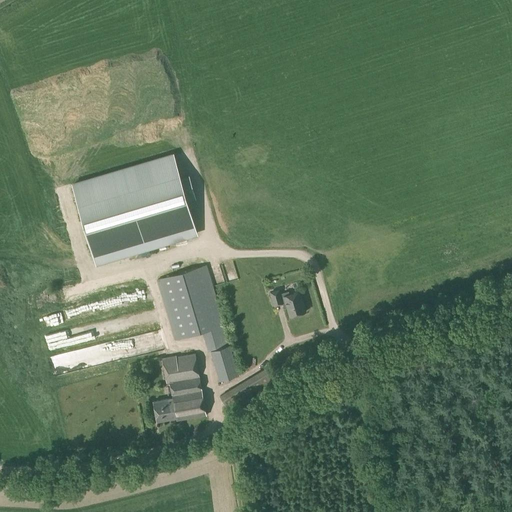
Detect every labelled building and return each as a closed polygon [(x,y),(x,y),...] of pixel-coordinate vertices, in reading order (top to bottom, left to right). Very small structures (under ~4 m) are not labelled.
[(180,177),(173,153),(72,183),(96,265),(198,235),(188,201),(196,199),(189,174),(180,177)] [(239,375),(207,265),(157,279),(175,339),(202,331),(208,351),(210,351),(219,381),(239,375)] [(230,275),(232,284),(242,282),(240,273),(230,275)] [(281,297),(279,290),(270,293),(274,305),(285,302),(290,316),(306,311),(300,291),(281,297)] [(206,415),(195,354),(176,357),(175,356),(162,358),(167,383),(170,382),(173,398),(153,401),(157,421),(177,418),(177,421),(206,415)] [(228,409),(273,381),(278,378),(271,366),(266,369),(220,397),(228,409)]
